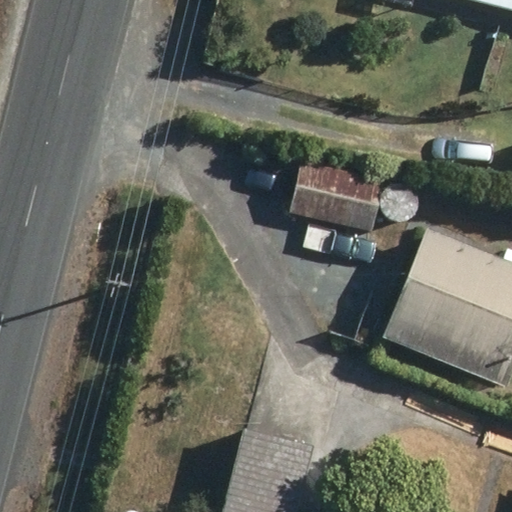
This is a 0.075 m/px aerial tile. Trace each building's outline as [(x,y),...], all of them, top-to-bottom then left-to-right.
[(511,0),(451,0),(511,13),(511,0)] [(375,193),(309,182),(304,213),(369,224),(375,193)] [(511,255),(438,227),(395,338),(511,383),(511,255)] [(377,261),(305,231),(293,260),(365,290),(377,261)] [(290,511),(304,447),(230,431),(212,511),(290,511)]
